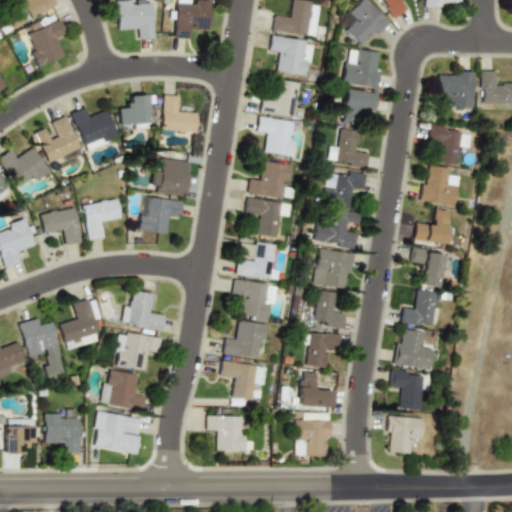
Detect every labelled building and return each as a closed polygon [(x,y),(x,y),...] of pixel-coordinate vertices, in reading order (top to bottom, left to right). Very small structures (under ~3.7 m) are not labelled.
[(49,0),(13,0),(25,20),(52,4),(49,0)] [(113,0),(114,29),(133,29),(134,38),(150,38),(149,0),(113,0)] [(207,29),(208,0),(171,0),(170,36),(186,37),(186,28),(207,29)] [(313,36),(317,1),(309,0),(284,0),(283,17),(271,15),(269,31),(313,36)] [(341,29),(360,47),(385,22),(363,0),(355,0),(339,16),(346,24),(341,29)] [(376,0),(390,18),(407,5),(403,0),(376,0)] [(61,56),(54,35),(62,33),(58,20),(22,32),(33,66),(61,56)] [(273,72),(306,76),(310,40),(268,35),(266,48),(276,49),(273,72)] [(352,60),(341,58),(338,83),(374,88),(379,51),(354,48),(352,60)] [(471,106),(471,70),(434,71),(434,95),(443,95),(443,106),(471,106)] [(477,103),(511,103),(511,82),(494,82),(494,71),(477,71),(477,103)] [(292,106),(295,82),(273,79),(270,102),(258,100),(256,112),(299,118),(301,107),(292,106)] [(350,111),(371,114),(374,92),(341,88),(337,121),(348,123),(350,111)] [(146,127),(144,94),(124,95),(124,106),(116,106),(117,128),(146,127)] [(158,132),(188,132),(188,108),(179,107),(179,95),(158,95),(158,132)] [(67,112),(82,151),(115,138),(103,108),(85,115),(81,106),(67,112)] [(77,147),(63,115),(47,121),(52,131),(44,135),(40,127),(30,132),(44,163),(77,147)] [(254,127),(264,128),(261,152),(289,156),(294,121),(255,115),(254,127)] [(468,130),(427,124),(425,137),(436,138),(432,160),(452,164),(455,150),(465,151),(468,130)] [(363,167),(365,155),(355,154),(358,131),(339,128),(337,139),(328,138),(325,162),(363,167)] [(30,146),(11,158),(6,149),(0,152),(0,164),(14,190),(45,172),(30,146)] [(174,160),(159,158),(158,167),(148,166),(146,187),(181,191),(183,171),(173,170),(174,160)] [(244,193),(289,199),(291,186),(282,185),(285,164),(260,160),(256,182),(245,180),(244,193)] [(448,168),(421,164),(416,200),(452,205),(456,178),(447,176),(448,168)] [(320,202),(347,205),(350,184),(361,185),(362,173),(333,169),(331,190),(322,189),(320,202)] [(165,213),(177,214),(179,200),(138,195),(134,230),(163,233),(165,213)] [(287,204),(244,196),(240,213),(254,216),(251,233),(271,237),(275,214),(285,216),(287,204)] [(116,222),(113,198),(78,203),(83,239),(102,236),(100,224),(116,222)] [(36,216),(39,229),(51,226),(53,236),(60,234),(62,244),(78,241),(69,199),(58,201),(60,211),(36,216)] [(357,212),(325,208),(323,224),(312,222),(309,243),(351,249),(353,233),(344,231),(345,221),(355,222),(357,212)] [(409,238),(446,245),(450,225),(445,224),(447,211),(431,208),(428,225),(412,222),(409,238)] [(0,225),(0,266),(18,261),(14,250),(33,244),(24,217),(0,225)] [(231,274),(268,279),(273,244),(236,239),(231,274)] [(408,260),(418,262),(415,284),(437,288),(442,252),(410,247),(408,260)] [(308,284),(345,288),(350,252),(313,248),(308,284)] [(271,284),(229,279),(228,294),(238,295),(235,316),(266,320),(271,284)] [(434,291),(413,289),(410,310),(399,308),(397,323),(431,326),(434,291)] [(340,312),(332,311),(333,292),(310,290),(308,325),(339,327),(340,312)] [(117,324),(159,331),(161,316),(149,315),(153,294),(133,291),(132,301),(121,300),(117,324)] [(53,320),(63,350),(99,338),(87,298),(70,303),(74,314),(53,320)] [(15,322),(24,358),(36,355),(41,377),(62,372),(50,324),(39,326),(36,317),(15,322)] [(219,353),(253,358),(256,339),(261,340),(263,324),(234,320),(232,338),(221,337),(219,353)] [(426,369),(429,345),(420,344),(422,331),(395,328),(390,364),(426,369)] [(157,337),(115,330),(110,365),(141,370),(144,349),(155,351),(157,337)] [(300,365),(324,366),(325,344),(336,344),(336,333),(302,331),(300,365)] [(0,375),(13,371),(10,361),(20,357),(13,337),(0,341),(0,375)] [(258,385),(261,365),(219,359),(216,379),(228,380),(224,403),(245,406),(248,383),(258,385)] [(137,374),(103,368),(96,403),(140,411),(143,394),(134,393),(137,374)] [(328,407),(328,386),(312,385),(312,372),(295,371),(294,406),(328,407)] [(419,409),(421,373),(388,371),(388,384),(397,384),(396,407),(419,409)] [(87,446),(134,454),(140,418),(93,410),(87,446)] [(326,412),(290,412),(290,456),(326,456),(326,412)] [(75,413),(41,413),(41,443),(63,443),(63,452),(75,452),(75,413)] [(213,448),(235,448),(235,458),(255,458),(255,439),(241,439),(241,415),(203,415),(203,429),(213,429),(213,448)] [(407,453),(409,438),(419,439),(421,418),(385,415),(383,431),(387,432),(385,452),(407,453)] [(34,443),(34,418),(1,418),(1,453),(22,453),(22,443),(34,443)]
